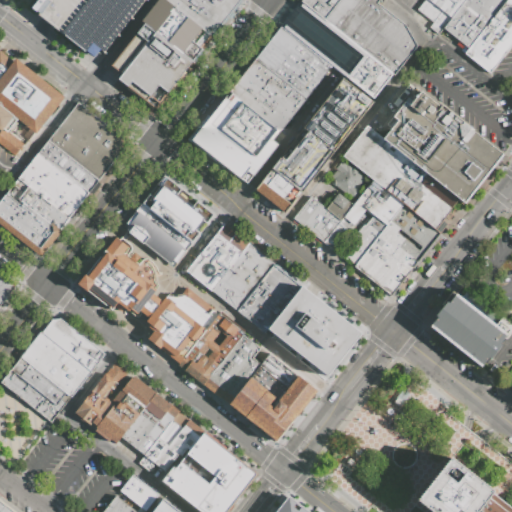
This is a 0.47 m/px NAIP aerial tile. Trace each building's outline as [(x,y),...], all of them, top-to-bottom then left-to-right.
[(30,8),(36,0),(143,0),(102,53),(99,50),(93,58),(45,20),(30,8)] [(144,24),(141,22),(158,0),(165,0),(211,37),(192,62),(144,24)] [(211,37),(165,0),(204,0),(227,17),(211,37)] [(240,0),(227,17),(204,0),(240,0)] [(280,27),(301,0),(392,73),(373,98),(346,77),(332,66),(280,27)] [(301,0),(377,0),(376,3),(403,24),(415,45),(392,73),(301,0)] [(423,0),(418,8),(433,20),(429,25),(438,32),(443,25),(445,26),(465,0),(423,0)] [(465,0),(445,26),(443,29),(454,37),(482,0),(465,0)] [(482,0),(454,37),(467,48),(504,0),(482,0)] [(464,51),(462,53),(490,75),(511,46),(511,0),(504,0),(467,48),(464,51)] [(123,72),(113,64),(144,24),(192,62),(155,109),(117,80),(123,72)] [(272,36),(280,27),(332,66),(324,76),(272,36)] [(266,43),(272,36),(324,76),(317,84),(266,43)] [(262,50),(266,43),(317,84),(312,90),(262,50)] [(66,97),(37,133),(3,107),(0,110),(0,50),(13,61),(16,58),(66,97)] [(255,58),(262,50),(312,90),(306,98),(255,58)] [(246,69),(255,58),(306,98),(297,110),(246,69)] [(238,79),(246,69),(297,110),(289,119),(238,79)] [(335,150),(285,213),(256,190),(283,156),(287,160),(310,131),(306,127),(346,77),(373,98),(375,100),(335,150)] [(229,91),(238,79),(289,119),(279,132),(229,91)] [(190,139),(229,91),(279,132),(274,138),(282,145),(249,186),(190,139)] [(500,154),(462,203),(456,199),(381,138),(396,120),(391,116),(403,101),(407,105),(419,91),(500,154)] [(100,183),(130,144),(79,104),(49,142),(100,183)] [(456,199),(433,228),(373,179),(344,156),(366,127),(381,138),(456,199)] [(0,136),(4,130),(26,147),(17,158),(0,145),(0,136)] [(91,195),(100,183),(49,142),(40,155),(91,195)] [(34,162),(85,201),(91,195),(40,155),(34,162)] [(331,183),(332,180),(330,178),(336,170),(335,169),(341,161),(345,164),(346,162),(364,176),(362,177),(367,181),(353,200),(331,183)] [(34,162),(85,201),(81,208),(29,168),(34,162)] [(71,221),(81,208),(29,168),(20,181),(71,221)] [(163,175),(214,214),(191,242),(141,203),(163,175)] [(438,233),(425,249),(389,221),(386,225),(372,215),(371,216),(364,211),(353,225),(343,217),(353,204),(373,179),(433,228),(438,233)] [(62,232),(71,221),(20,181),(8,196),(23,208),(26,204),(62,232)] [(325,208),(337,192),(353,204),(343,217),(341,220),(325,208)] [(23,208),(8,196),(0,205),(0,225),(6,230),(23,208)] [(325,208),(308,231),(293,219),(310,196),(325,208)] [(130,217),(141,203),(191,242),(179,257),(130,217)] [(23,208),(6,230),(44,259),(63,233),(62,232),(26,204),(23,208)] [(308,231),(325,208),(341,220),(323,242),(308,231)] [(362,224),(364,225),(371,216),(372,215),(386,225),(377,237),(354,266),(338,254),(362,224)] [(122,227),(130,217),(179,257),(172,267),(122,227)] [(343,217),(353,225),(354,226),(335,251),(323,242),(341,220),(343,217)] [(425,249),(412,265),(405,259),(397,253),(387,245),(377,237),(386,225),(389,221),(425,249)] [(223,224),(230,229),(210,254),(202,249),(223,224)] [(230,229),(236,234),(216,259),(210,254),(230,229)] [(236,234),(242,238),(221,263),(216,259),(236,234)] [(97,258),(115,236),(119,239),(121,237),(131,245),(124,254),(122,252),(121,253),(129,259),(134,253),(141,258),(135,265),(138,267),(133,273),(165,298),(158,306),(97,258)] [(377,237),(387,245),(364,274),(354,266),(377,237)] [(242,238),(247,242),(247,243),(226,268),(221,263),(242,238)] [(257,251),(221,299),(210,291),(226,268),(247,243),(257,251)] [(387,245),(397,253),(373,281),(364,274),(387,245)] [(202,249),(210,254),(216,259),(221,263),(226,268),(210,291),(185,271),(202,249)] [(264,258),(228,305),(221,299),(257,251),(264,258)] [(397,253),(405,259),(381,288),(373,281),(397,253)] [(85,272),(97,258),(158,306),(149,319),(140,312),(85,272)] [(272,264),(236,311),(228,305),(264,258),(272,264)] [(405,259),(412,265),(388,294),(381,288),(405,259)] [(272,264),(287,276),(251,323),(236,311),(272,264)] [(0,288),(0,272),(18,287),(10,297),(0,288)] [(76,284),(85,272),(140,312),(137,316),(134,316),(128,311),(124,316),(114,308),(111,312),(76,284)] [(287,276),(300,286),(267,330),(264,333),(251,323),(287,276)] [(219,313),(177,364),(145,338),(150,331),(143,325),(149,319),(158,306),(165,298),(168,294),(180,293),(185,286),(219,313)] [(359,333),(326,376),(267,330),(300,286),(308,292),(359,333)] [(0,308),(0,288),(10,297),(1,309),(0,308)] [(447,300),(448,301),(455,293),(506,334),(499,343),(501,345),(490,359),(488,358),(480,367),(429,325),(436,316),(434,315),(447,300)] [(219,313),(243,333),(241,334),(202,385),(177,365),(177,364),(219,313)] [(42,330),(52,318),(58,318),(104,354),(93,369),(42,330)] [(30,345),(42,330),(93,369),(81,384),(30,345)] [(241,334),(259,348),(251,357),(255,361),(259,364),(228,404),(202,385),(241,334)] [(20,358),(30,345),(81,384),(71,397),(70,397),(20,358)] [(244,417),(228,404),(259,364),(268,353),(283,366),(265,390),(244,417)] [(10,370),(20,358),(70,397),(66,402),(65,401),(60,408),(10,370)] [(113,361),(127,372),(113,390),(110,388),(103,397),(105,399),(87,423),(86,424),(73,413),(113,361)] [(295,415),(283,406),(265,390),(283,366),(315,390),(295,415)] [(0,384),(10,370),(60,408),(49,421),(0,383),(0,384)] [(139,381),(99,433),(87,423),(105,399),(110,403),(132,375),(139,381)] [(146,387),(106,438),(99,433),(139,381),(146,387)] [(154,393),(120,437),(114,444),(106,438),(146,387),(154,393)] [(263,431),(244,417),(265,390),(283,406),(263,431)] [(160,398),(126,442),(120,437),(154,393),(160,398)] [(176,412),(142,455),(126,442),(160,398),(177,411),(176,412)] [(275,441),(263,431),(283,406),(295,415),(275,441)] [(187,420),(153,463),(147,471),(136,463),(142,455),(176,412),(187,420)] [(197,428),(177,453),(163,471),(153,463),(187,420),(197,428)] [(203,432),(189,450),(186,448),(180,455),(177,453),(197,428),(203,432)] [(212,440),(195,461),(186,454),(189,450),(203,432),(212,440)] [(222,447),(205,469),(195,461),(212,440),(222,447)] [(242,488),(237,495),(233,500),(221,490),(213,500),(203,511),(199,511),(161,482),(172,467),(174,468),(186,454),(195,461),(205,469),(222,447),(233,457),(221,471),(242,488)] [(254,474),(242,488),(221,471),(233,457),(254,474)] [(476,511),(429,511),(415,501),(449,459),(493,491),(490,495),(476,511)] [(157,495),(145,511),(119,491),(132,475),(157,495)] [(233,500),(225,510),(213,500),(221,490),(233,500)] [(116,511),(102,511),(115,495),(124,502),(116,511)] [(476,511),(490,495),(511,511),(476,511)] [(274,511),(287,496),(307,511),(274,511)] [(156,511),(154,510),(163,499),(179,511),(156,511)] [(0,511),(3,511),(8,507),(0,500),(0,511)] [(225,510),(223,511),(203,511),(213,500),(225,510)] [(116,511),(124,502),(136,511),(116,511)]
